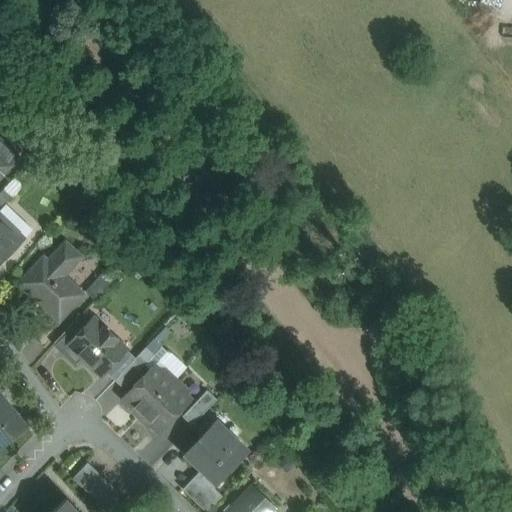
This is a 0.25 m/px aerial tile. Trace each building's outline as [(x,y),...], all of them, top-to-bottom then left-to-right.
[(19,156),(0,137),(0,174),(1,173),(2,174),(19,156)] [(120,182),(109,169),(107,171),(108,172),(102,177),(110,187),(116,182),(118,183),(120,182)] [(0,264),(24,239),(0,216),(0,264)] [(65,243),(48,262),(43,257),(24,278),(48,301),(43,306),(59,320),(83,295),(63,276),(80,257),(65,243)] [(104,270),(85,291),(94,300),(114,279),(104,270)] [(78,318),(54,344),(69,359),(76,351),(69,345),(87,326),(78,318)] [(380,320),(379,320),(378,319),(376,321),(377,322),(368,328),(367,327),(365,328),(366,329),(365,330),(374,343),(375,342),(376,343),(377,342),(377,341),(386,334),(386,335),(388,334),(388,333),(389,332),(387,331),(389,329),(389,325),(386,321),(382,320),(381,321),(380,320)] [(100,332),(90,322),(87,326),(69,345),(76,351),(101,375),(104,371),(122,353),(112,343),(116,339),(104,328),(100,332)] [(122,353),(104,371),(114,380),(115,380),(135,358),(126,349),(122,353)] [(135,358),(115,380),(123,388),(148,362),(139,354),(135,358)] [(153,366),(124,397),(132,405),(136,404),(144,412),(175,379),(164,369),(155,369),(153,366)] [(175,379),(144,412),(152,419),(152,423),(160,431),(189,401),(186,398),(186,390),(175,379)] [(207,390),(182,416),(192,425),(216,399),(207,390)] [(0,450),(27,429),(0,394),(0,450)] [(215,421),(183,455),(206,477),(203,479),(212,488),(246,451),(215,421)] [(119,511),(129,502),(87,462),(72,479),(107,511),(119,511)] [(203,479),(188,495),(205,511),(206,511),(221,496),(212,488),(203,479)] [(252,487),(228,511),(272,511),(274,510),(276,509),(252,487)] [(77,511),(66,500),(67,499),(66,498),(51,511),(77,511)]
